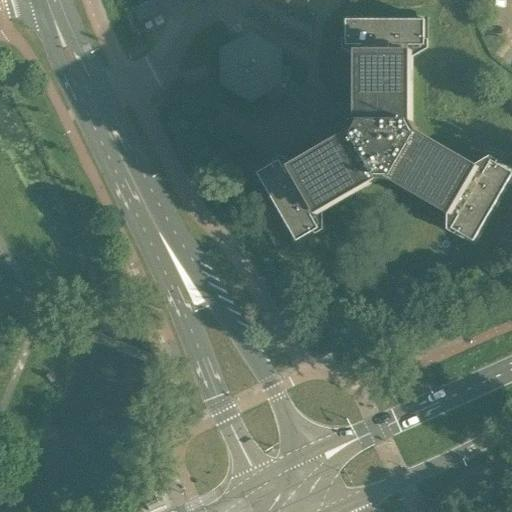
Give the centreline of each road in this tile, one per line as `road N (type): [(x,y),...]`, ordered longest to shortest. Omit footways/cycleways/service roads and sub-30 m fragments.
road 1 (unclassified): [(40,0),(192,325),(251,481)]
road 2 (unclassified): [(305,454),(267,381),(184,263),(65,0)]
road 3 (secondary): [(511,368),(305,454)]
road 4 (secondary): [(347,511),(511,428)]
